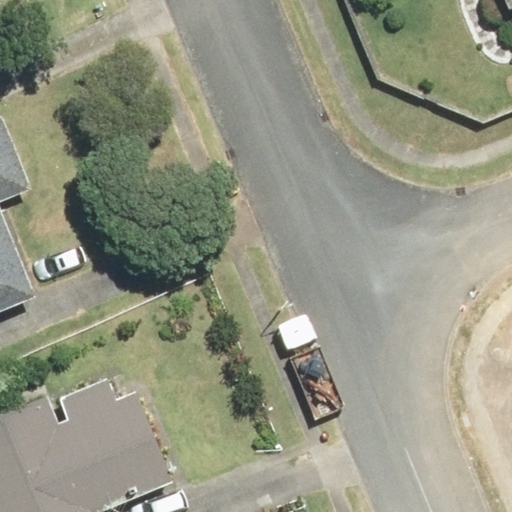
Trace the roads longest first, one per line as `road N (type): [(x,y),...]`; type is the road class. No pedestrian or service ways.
road 1 (residential): [(219,0),(335,284)]
road 2 (residential): [(335,284),(431,511)]
road 3 (residential): [(511,212),(335,284)]
